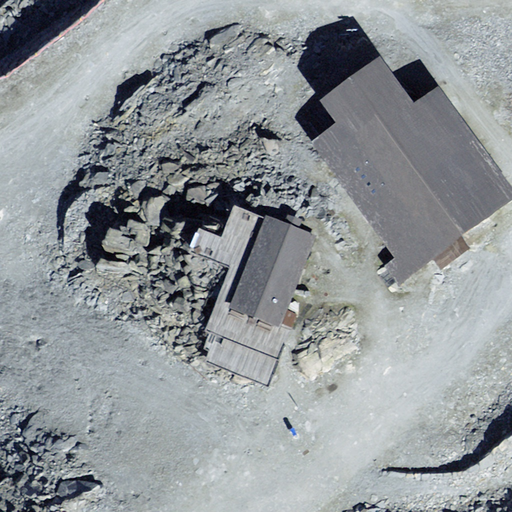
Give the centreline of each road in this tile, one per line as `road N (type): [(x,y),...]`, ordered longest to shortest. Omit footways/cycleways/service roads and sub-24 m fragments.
road 1 (track): [(227,0),(185,1),(0,155)]
road 2 (track): [(511,298),(316,481)]
road 3 (track): [(511,10),(328,0)]
